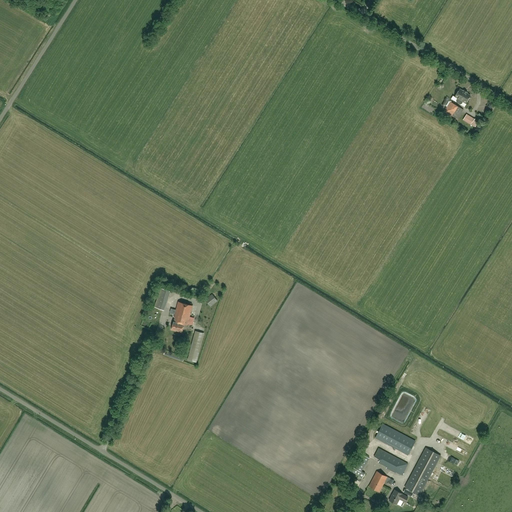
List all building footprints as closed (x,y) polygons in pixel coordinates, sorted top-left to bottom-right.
[(456,102),(458,103),(460,104),(462,104),(463,102),(465,103),(470,95),(467,93),(467,92),(464,90),(463,91),(460,89),(455,97),(457,98),(456,100),(456,102)] [(464,110),(450,102),(444,111),(458,120),(464,110)] [(479,121),(467,114),(463,120),(475,127),(479,121)] [(154,307),(164,310),(170,291),(161,288),(154,307)] [(210,307),(218,301),(212,294),(205,300),(210,307)] [(184,324),(187,325),(193,305),(178,301),(174,317),(175,317),(174,321),(173,321),(171,329),(182,332),(184,324)] [(196,362),(204,333),(195,331),(187,360),(196,362)] [(408,455),(414,444),(416,441),(383,423),(375,438),(408,455)] [(402,475),(408,464),(379,448),(374,457),(379,459),(378,459),(379,460),(378,462),(387,467),(386,468),(395,473),(395,472),(402,475)] [(426,448),(405,487),(420,495),(440,456),(426,448)] [(362,478),(366,473),(362,471),(370,458),(360,452),(352,466),(349,470),(362,478)] [(388,482),(390,478),(377,471),(369,486),(379,492),(385,481),(388,482)] [(389,500),(397,504),(399,499),(405,502),(408,497),(402,494),(395,490),(389,500)]
